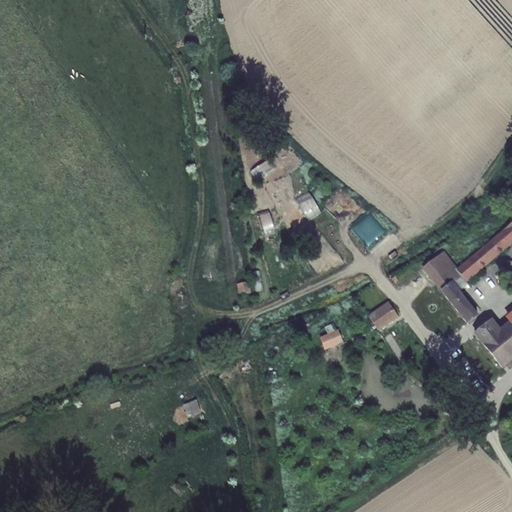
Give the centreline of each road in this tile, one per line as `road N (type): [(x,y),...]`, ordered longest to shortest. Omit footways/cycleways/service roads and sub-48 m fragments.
road 1 (track): [(374,276),(238,315),(205,317),(193,307),(184,285),(194,189),(182,83),(128,0)]
road 2 (track): [(205,317),(199,358),(233,424),(248,511)]
road 3 (residential): [(508,467),(427,339)]
